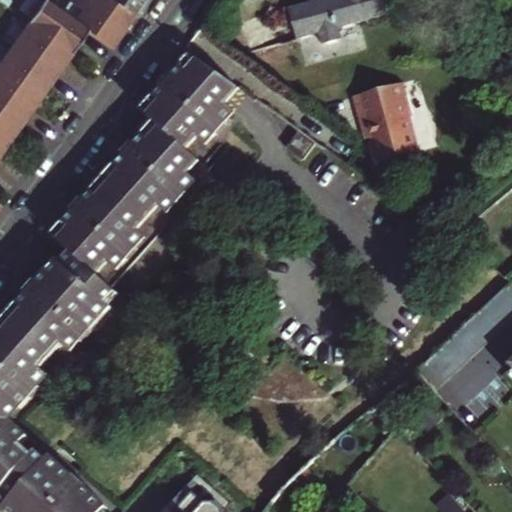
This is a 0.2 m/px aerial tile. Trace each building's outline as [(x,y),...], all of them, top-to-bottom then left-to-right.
[(114,0),(72,0),(72,2),(83,9),(76,20),(48,0),(43,0),(0,60),(0,151),(71,52),(88,28),(114,47),(136,16),(114,0)] [(114,0),(136,16),(147,0),(114,0)] [(322,0),(278,25),(293,52),(314,40),(320,50),(339,39),(333,29),(383,0),(322,0)] [(30,378),(41,367),(61,344),(71,334),(81,343),(113,308),(108,303),(117,293),(96,273),(106,261),(115,269),(136,246),(127,237),(135,228),(158,203),(168,192),(177,201),(197,179),(188,170),(198,159),(185,147),(197,135),(206,143),(236,111),(226,102),(238,89),(191,55),(142,109),(156,122),(52,235),(72,253),(63,263),(58,259),(0,322),(0,505),(7,511),(110,511),(112,510),(99,499),(90,508),(81,500),(89,490),(56,460),(51,465),(36,451),(31,457),(19,446),(8,436),(17,427),(1,412),(11,401),(20,409),(40,387),(30,378)] [(377,163),(417,152),(408,116),(412,115),(403,83),(352,97),(360,124),(366,122),(377,163)] [(315,144),(298,132),(286,148),(304,160),(315,144)] [(168,212),(177,201),(168,192),(158,203),(168,212)] [(145,237),(135,228),(127,237),(136,246),(145,237)] [(71,353),(81,343),(71,334),(61,344),(71,353)] [(30,378),(40,387),(51,376),(41,367),(30,378)] [(28,436),(17,427),(8,436),(19,446),(28,436)] [(328,511),(368,468),(340,443),(282,495),(267,511),(328,511)] [(99,499),(89,490),(81,500),(90,508),(99,499)] [(221,511),(212,504),(201,504),(188,493),(172,511),(221,511)]
